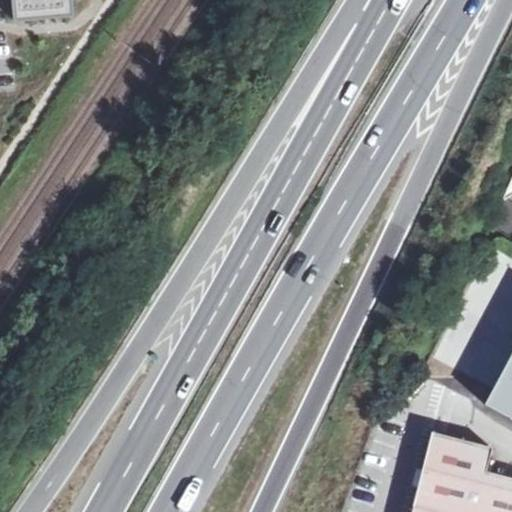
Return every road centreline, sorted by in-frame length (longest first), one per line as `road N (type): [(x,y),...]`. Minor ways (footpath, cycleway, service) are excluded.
road 1 (trunk): [(362,0),(30,511)]
road 2 (trunk): [(170,511),(468,0)]
road 3 (trunk): [(389,0),(102,511)]
road 4 (trunk): [(260,511),(508,0)]
